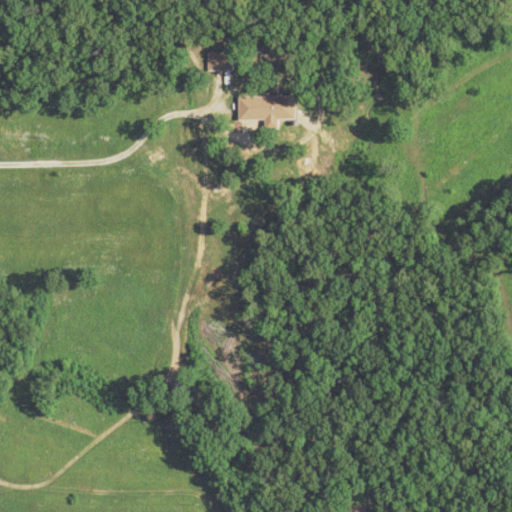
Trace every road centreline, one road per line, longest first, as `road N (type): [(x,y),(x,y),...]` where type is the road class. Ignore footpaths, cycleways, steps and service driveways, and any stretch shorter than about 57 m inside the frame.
road 1 (residential): [(0,482),(37,481),(149,393),(165,369),(159,301),(112,160)]
road 2 (residential): [(221,92),(190,91),(112,160),(0,164)]
